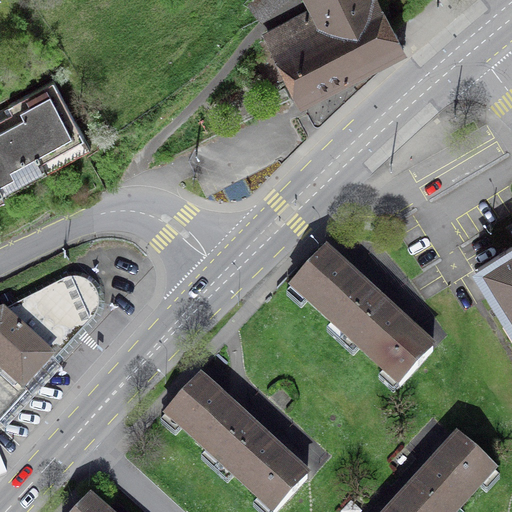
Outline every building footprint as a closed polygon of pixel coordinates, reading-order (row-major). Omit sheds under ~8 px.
[(303,0),(308,10),(262,32),(297,103),(401,52),(375,0),(303,0)] [(52,81),(0,111),(0,192),(87,142),(52,81)] [(511,249),(479,270),(511,321),(511,249)] [(426,353),(318,260),(284,299),(392,392),(426,353)] [(1,312),(0,313),(0,371),(22,394),(34,382),(56,359),(93,320),(99,310),(98,296),(92,285),(82,280),(69,278),(1,312)] [(276,511),(304,481),(194,385),(162,422),(266,511),(276,511)] [(459,511),(491,478),(453,443),(388,511),(459,511)] [(96,511),(82,500),(72,511),(96,511)]
